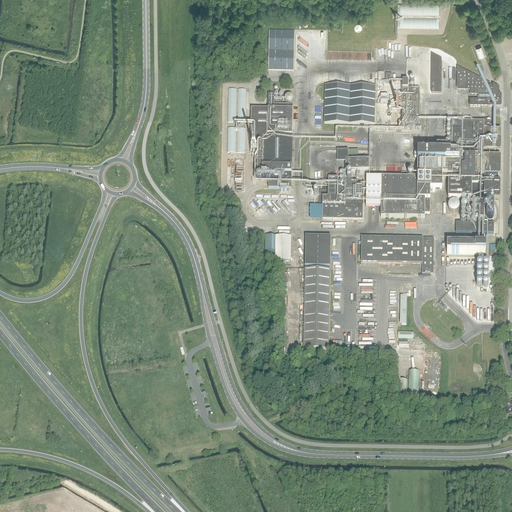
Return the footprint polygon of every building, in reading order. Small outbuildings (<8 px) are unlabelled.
[(438,29),(439,6),(397,5),(397,28),(438,29)] [(294,31),(268,31),(268,70),(293,70),(294,31)] [(481,47),(476,49),(479,58),(484,57),(481,47)] [(441,59),(431,54),(431,93),(440,93),(441,59)] [(457,67),(456,88),(457,89),(458,90),(469,90),(470,95),(477,95),(477,99),(470,99),(470,107),(499,107),(500,107),(500,106),(501,96),(500,95),(498,95),(498,89),(457,67)] [(418,122),(419,89),(407,89),(407,81),(402,81),(402,96),(398,96),(398,102),(402,102),(402,125),(420,125),(420,122),(418,122)] [(375,86),(325,85),(324,123),(374,124),(375,86)] [(291,181),(291,157),(293,157),(293,152),(291,152),(292,104),(273,104),(273,94),(267,94),(267,109),(250,108),(250,145),(257,145),(256,173),(281,173),(281,181),(280,181),(280,184),(268,183),(268,189),(291,189),(291,181)] [(494,224),(486,224),(487,220),(484,217),(484,200),(499,200),(499,182),(498,182),(498,176),(499,176),(500,156),(495,156),(495,150),(500,150),(500,130),(489,129),(490,121),(483,121),(483,120),(470,120),(470,122),(451,122),(451,146),(430,146),(430,153),(417,152),(417,178),(366,177),(366,207),(380,208),(380,218),(424,219),(424,214),(429,214),(430,189),(441,189),(441,175),(452,175),(452,174),(461,174),(461,181),(449,181),(448,199),(476,200),(476,202),(482,202),(482,203),(476,203),(475,220),(479,220),(479,224),(456,223),(455,234),(494,234),(494,224)] [(228,128),(227,152),(245,153),(245,128),(228,128)] [(345,159),(345,170),(345,171),(349,171),(349,172),(365,172),(365,170),(368,170),(368,160),(348,159),(348,151),(337,151),(337,159),(345,159)] [(322,221),(362,221),(363,190),(364,190),(364,183),(338,182),(338,178),(328,178),(328,182),(323,182),(323,190),(319,190),(319,206),(322,206),(322,221)] [(291,236),(265,236),(265,251),(275,251),(275,261),(290,261),(291,236)] [(305,236),(305,266),(330,267),(330,236),(305,236)] [(433,238),(361,237),(360,263),(421,264),(421,274),(433,274),(433,238)] [(485,240),(447,239),(447,255),(485,256),(485,240)] [(330,269),(304,268),(303,348),(328,349),(330,269)] [(473,280),(491,280),(491,269),(473,269),(473,280)] [(438,304),(445,310),(447,308),(440,302),(438,304)] [(451,322),(455,317),(448,311),(444,315),(451,322)] [(343,335),(343,320),(333,320),(332,335),(343,335)] [(413,331),(398,331),(398,339),(413,339),(413,331)] [(341,353),(342,341),(332,341),(332,353),(341,353)] [(419,371),(408,371),(408,394),(419,394),(419,371)] [(407,380),(396,380),(396,400),(407,400),(407,380)] [(511,402),(503,405),(506,415),(511,413),(511,402)]
